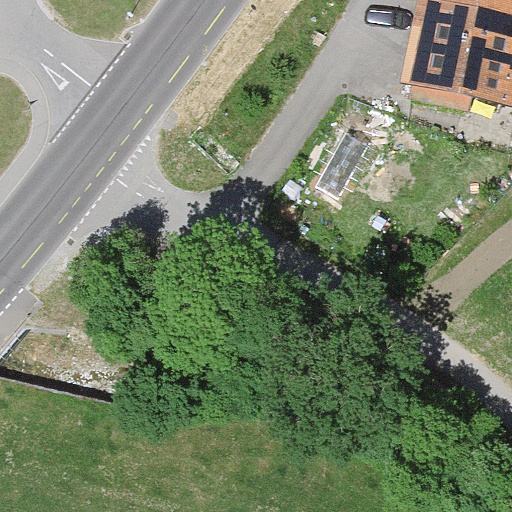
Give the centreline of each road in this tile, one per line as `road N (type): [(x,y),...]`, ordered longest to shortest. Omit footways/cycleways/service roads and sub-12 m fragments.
road 1 (residential): [(511,402),(399,314),(269,246),(154,203),(86,159)]
road 2 (residential): [(125,110),(48,54),(8,0)]
road 3 (secondary): [(86,159),(0,265)]
road 4 (secondary): [(204,0),(125,110)]
